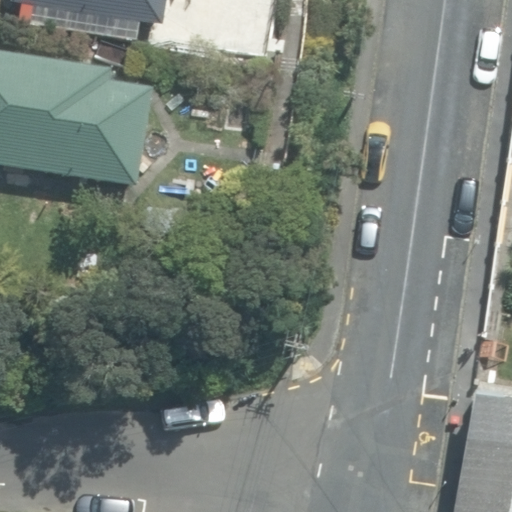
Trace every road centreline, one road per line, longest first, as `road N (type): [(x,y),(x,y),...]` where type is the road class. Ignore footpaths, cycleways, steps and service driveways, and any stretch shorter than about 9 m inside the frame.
road 1 (residential): [(450,0),(402,349),(371,502)]
road 2 (residential): [(0,467),(371,502)]
